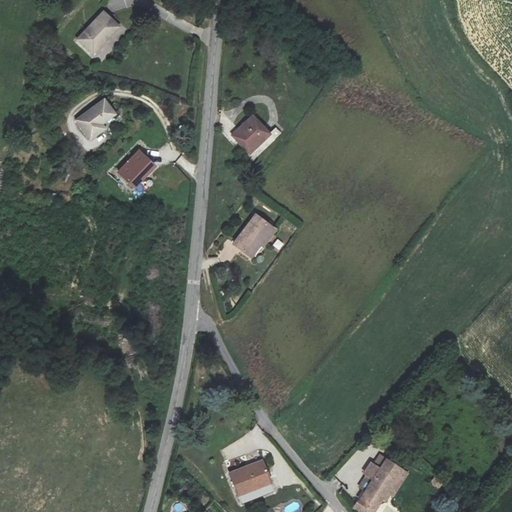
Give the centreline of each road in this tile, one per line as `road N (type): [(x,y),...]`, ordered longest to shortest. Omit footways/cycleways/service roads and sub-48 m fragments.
road 1 (unclassified): [(191,316),(219,0)]
road 2 (unclassified): [(343,511),(267,424),(209,325),(191,316)]
road 3 (unclassified): [(150,511),(191,316)]
